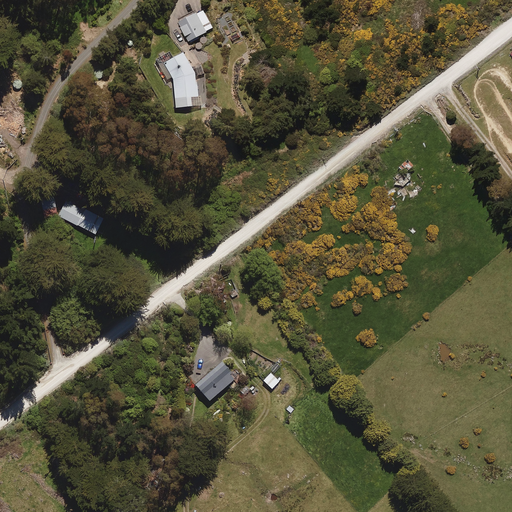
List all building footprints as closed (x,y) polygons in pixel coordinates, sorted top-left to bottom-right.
[(195,12),(190,2),(184,5),(188,11),(178,17),(190,40),(200,35),(213,28),(203,8),(195,12)] [(196,71),(184,50),(173,57),(170,52),(157,60),(168,79),(173,76),(176,107),(202,104),(201,96),(199,96),(196,71)] [(415,186),(404,174),(413,165),(408,159),(398,168),(401,171),(394,178),(401,186),(400,188),(402,189),(403,188),(407,193),(415,186)] [(85,210),(66,200),(59,215),(78,225),(85,210)] [(237,377),(223,361),(196,384),(210,400),(237,377)] [(280,381),(271,372),(264,380),(272,388),(280,381)]
